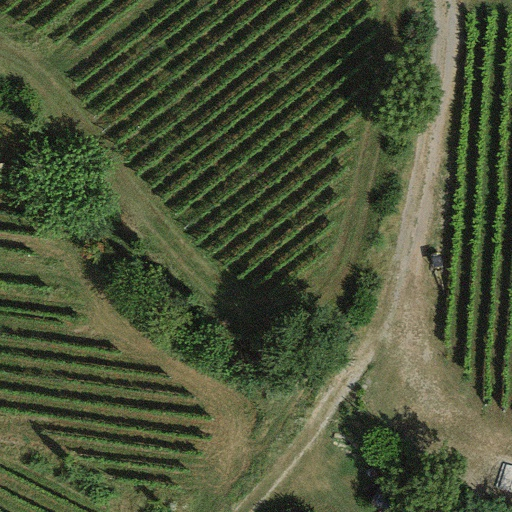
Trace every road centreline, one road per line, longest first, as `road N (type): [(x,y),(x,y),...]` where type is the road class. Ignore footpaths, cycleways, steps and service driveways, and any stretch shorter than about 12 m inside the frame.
road 1 (track): [(394,0),(333,300),(284,329),(221,308),(29,74),(0,52)]
road 2 (track): [(433,0),(441,69),(414,233),(393,293),(319,416),(239,511)]
